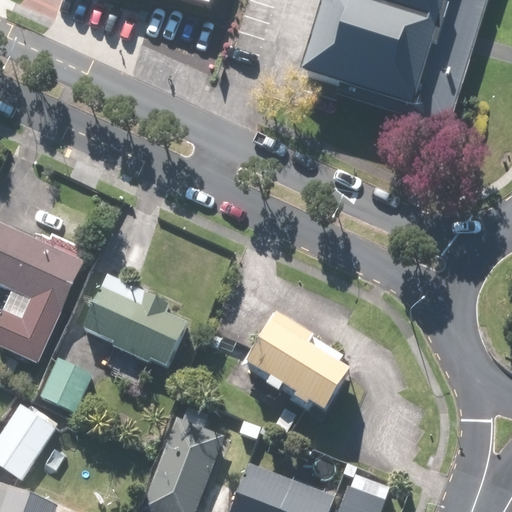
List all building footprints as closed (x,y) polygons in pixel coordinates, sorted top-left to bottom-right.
[(154,0),(209,17),(214,0),(154,0)] [(322,0),(297,84),(447,129),(486,0),(322,0)] [(0,289),(13,295),(0,322),(0,350),(38,368),(65,309),(84,269),(0,229),(0,289)] [(168,374),(187,328),(164,319),(168,309),(143,298),(139,308),(100,291),(80,337),(168,374)] [(313,344),(273,319),(242,369),(322,419),(348,379),(308,353),(313,344)] [(93,380),(58,363),(40,401),(76,418),(93,380)] [(57,435),(21,407),(0,435),(0,467),(21,483),(57,435)] [(196,511),(225,441),(176,422),(141,511),(196,511)] [(297,479),(294,488),(251,473),(237,511),(329,511),(333,503),(318,497),(322,488),(297,479)] [(385,511),(388,504),(346,488),(336,511),(385,511)] [(54,511),(6,491),(0,504),(0,511),(54,511)]
